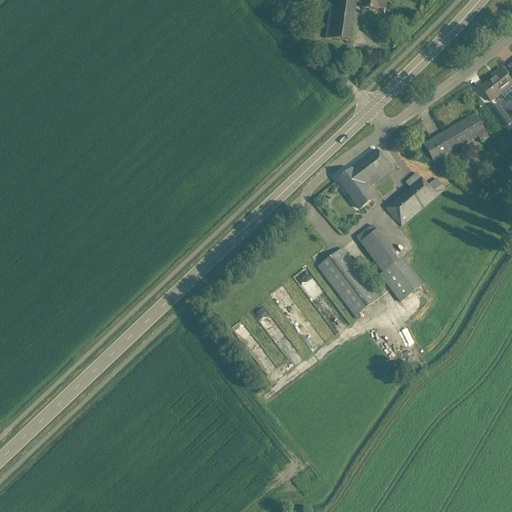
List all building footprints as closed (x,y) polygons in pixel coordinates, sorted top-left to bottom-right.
[(281,0),(273,12),(281,17),(292,1),(290,0),(281,0)] [(325,39),(350,42),(355,3),(364,4),(364,0),(336,0),(335,10),(329,9),(325,39)] [(364,0),(364,4),(363,9),(376,11),(377,8),(385,9),(386,0),(364,0)] [(496,76),(480,88),(491,102),(501,94),(506,101),(511,96),(511,83),(506,77),(500,69),(494,73),(496,76)] [(503,112),(495,118),(504,129),(511,124),(503,112)] [(488,139),(480,124),(475,116),(424,146),(434,164),(478,138),(481,143),(488,139)] [(504,132),(495,136),(501,149),(510,145),(504,132)] [(366,190),(392,171),(376,151),(338,180),(360,210),(374,200),(366,190)] [(401,228),(437,197),(422,179),(421,179),(417,174),(406,184),(410,189),(386,210),(401,228)] [(318,267),(355,317),(379,299),(342,249),(318,267)] [(423,286),(402,258),(379,275),(400,303),(423,286)] [(261,308),(252,314),(259,323),(267,317),(261,308)]
